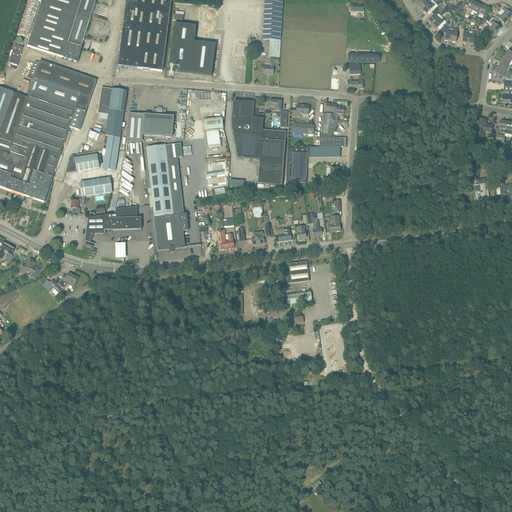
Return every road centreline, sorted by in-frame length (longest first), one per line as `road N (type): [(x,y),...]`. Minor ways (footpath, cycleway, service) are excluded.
road 1 (track): [(347,245),(371,380),(479,511)]
road 2 (tertiary): [(95,267),(152,270),(347,245)]
road 3 (unclassified): [(356,98),(125,81)]
road 4 (unknown): [(32,240),(103,69)]
road 5 (tertiary): [(347,245),(511,224)]
road 6 (track): [(275,511),(398,414)]
road 7 (unclassified): [(347,245),(356,98)]
road 8 (unclassified): [(0,351),(87,284),(95,267)]
road 9 (unclassified): [(480,109),(356,98)]
